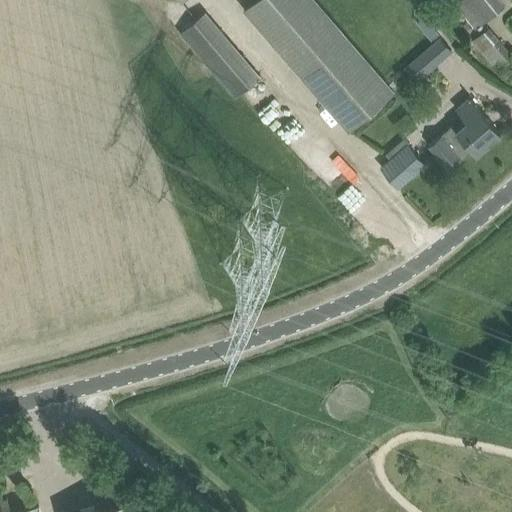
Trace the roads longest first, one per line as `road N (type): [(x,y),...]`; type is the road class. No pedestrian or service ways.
road 1 (unclassified): [(67,396),(248,347),(334,311),(395,276),(511,179)]
road 2 (unclassified): [(209,511),(67,396)]
